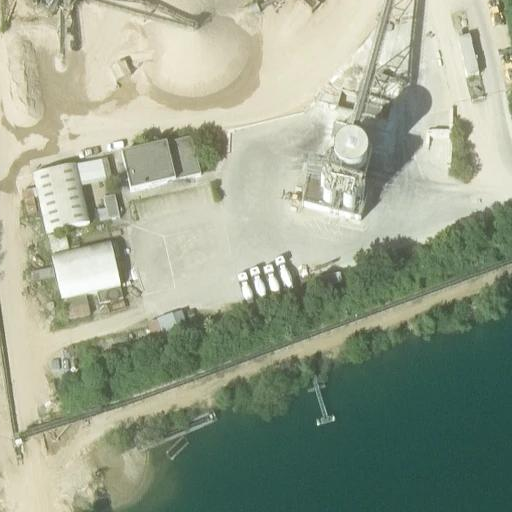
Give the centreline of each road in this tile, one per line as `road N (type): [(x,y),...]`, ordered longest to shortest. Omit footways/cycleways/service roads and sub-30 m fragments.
road 1 (unknown): [(0,93),(12,118),(40,130),(103,118),(307,65),(438,0)]
road 2 (unclassified): [(511,187),(162,296),(143,207)]
road 3 (unknown): [(511,187),(459,0)]
